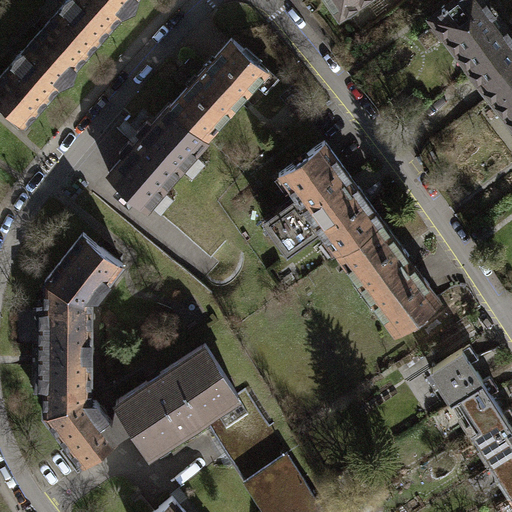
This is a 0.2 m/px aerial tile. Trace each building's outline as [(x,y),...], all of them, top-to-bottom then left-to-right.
[(75,66),(123,11),(111,0),(66,0),(37,32),(75,66)] [(136,0),(111,0),(123,11),(135,7),(136,0)] [(326,0),(338,16),(362,0),(326,0)] [(451,0),(431,15),(481,82),(511,58),(511,33),(487,0),(451,0)] [(73,76),(75,66),(37,32),(0,74),(0,100),(26,123),(63,81),(73,76)] [(232,36),(171,104),(206,135),(268,68),(232,36)] [(511,58),(481,82),(511,124),(511,58)] [(171,104),(110,172),(145,204),(171,175),(206,135),(171,104)] [(383,220),(325,139),(279,171),(296,194),(322,230),(338,252),(383,220)] [(171,175),(145,204),(194,248),(226,220),(211,205),(207,210),(171,175)] [(322,230),(296,194),(273,211),(282,223),(270,232),(287,255),(322,230)] [(441,298),(383,220),(338,252),(396,331),(441,298)] [(45,306),(91,306),(91,294),(98,294),(122,261),(83,231),(46,279),(45,306)] [(91,306),(45,306),(35,308),(39,322),(39,370),(35,386),(43,388),(91,387),(91,306)] [(204,340),(115,399),(132,424),(150,451),(203,415),(239,392),(204,340)] [(478,356),(470,343),(430,368),(441,385),(438,387),(447,402),(451,400),(483,379),(471,361),(478,356)] [(499,389),(490,375),(483,379),(451,400),(461,417),(458,419),(467,435),(471,432),(503,412),(491,394),(499,389)] [(91,387),(43,388),(44,415),(81,464),(121,432),(110,418),(96,398),(91,398),(91,387)] [(325,511),(245,388),(239,392),(203,415),(266,511),(325,511)] [(132,424),(115,399),(110,418),(121,432),(132,424)] [(511,421),(511,408),(511,407),(503,412),(471,432),(482,449),(479,451),(487,465),(491,462),(511,448),(511,424),(510,422),(511,421)] [(511,448),(491,462),(502,479),(498,482),(508,497),(511,494),(511,448)] [(186,511),(172,495),(150,511),(186,511)]
